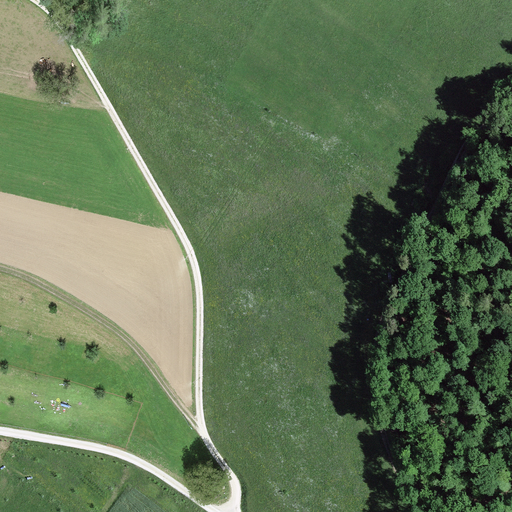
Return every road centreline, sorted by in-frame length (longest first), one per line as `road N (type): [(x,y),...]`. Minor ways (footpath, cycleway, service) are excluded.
road 1 (track): [(29,0),(82,57),(187,242),(200,288),(202,429),(236,483),(231,511)]
road 2 (track): [(0,431),(97,447),(216,511)]
